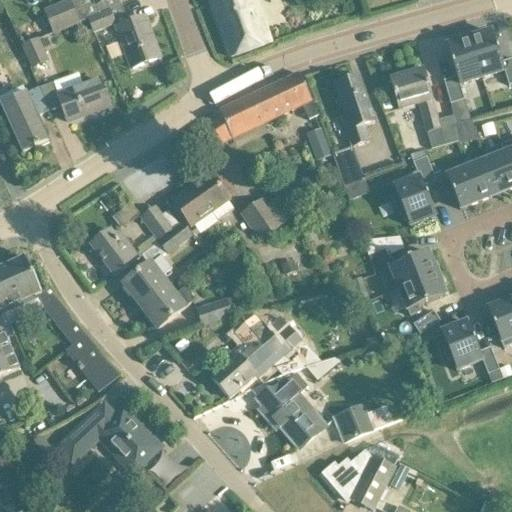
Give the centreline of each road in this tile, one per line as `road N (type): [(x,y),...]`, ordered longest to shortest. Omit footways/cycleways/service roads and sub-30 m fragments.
road 1 (residential): [(27,213),(66,290),(261,511)]
road 2 (tertiary): [(497,0),(309,52),(209,91)]
road 3 (tertiary): [(209,91),(27,213)]
road 4 (residential): [(511,213),(467,231),(452,253),(471,286),(511,278)]
